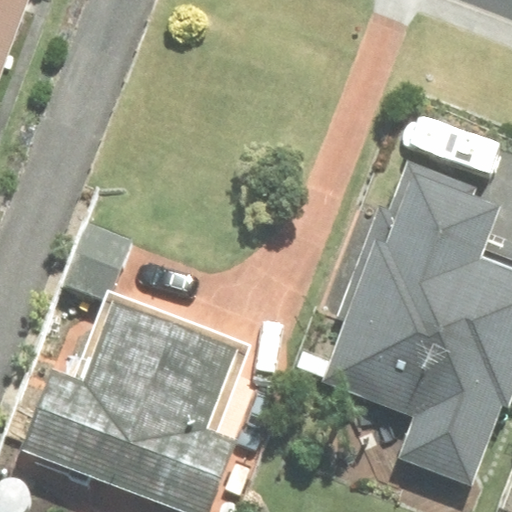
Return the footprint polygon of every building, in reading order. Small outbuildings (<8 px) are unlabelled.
[(0,0),(0,93),(36,0),(0,0)] [(399,467),(474,493),(502,417),(511,420),(511,416),(511,251),(495,245),(503,223),(471,212),(476,197),(409,172),(391,221),(378,216),(339,324),(348,327),(324,393),(414,427),(399,467)] [(90,233),(64,293),(105,310),(130,250),(90,233)] [(213,511),(236,455),(210,445),(243,363),(118,315),(86,397),(54,385),(24,461),(153,511),(213,511)] [(329,368),(305,357),(299,373),(324,382),(329,368)]
